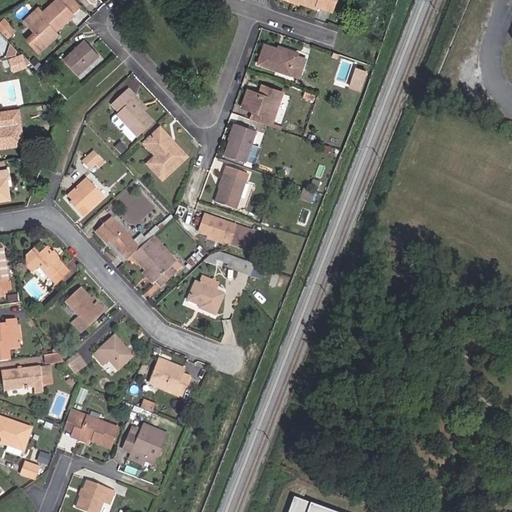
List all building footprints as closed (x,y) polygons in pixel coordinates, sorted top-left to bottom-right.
[(42,41),(54,30),(66,19),(66,18),(71,13),(58,0),(51,0),(26,23),(42,41)] [(71,0),(58,0),(71,13),(79,7),(71,0)] [(291,0),(298,2),(298,4),(315,10),(316,7),(329,12),(333,0),(291,0)] [(58,34),(54,30),(42,41),(45,45),(58,34)] [(82,38),(61,58),(76,73),(96,54),(82,38)] [(278,49),(264,45),(258,62),(307,78),(313,60),(297,55),(298,53),(279,47),(278,49)] [(20,65),(18,56),(11,57),(12,66),(20,65)] [(348,85),(360,89),(367,69),(355,65),(348,85)] [(255,121),(280,130),(281,126),(272,122),(282,93),(265,87),(262,95),(258,93),(247,90),(241,107),(252,111),(257,113),(255,121)] [(117,115),(137,135),(152,121),(143,111),(132,99),(135,96),(129,89),(112,104),(120,112),(117,115)] [(146,108),(135,96),(132,99),(143,111),(146,108)] [(0,147),(23,144),(20,122),(17,123),(15,113),(0,115),(1,125),(0,125),(0,147)] [(253,132),(234,124),(228,141),(222,155),(242,162),(253,132)] [(160,128),(157,131),(171,147),(174,144),(160,128)] [(171,147),(157,131),(144,143),(155,156),(148,163),(162,179),(186,157),(174,144),(171,147)] [(254,162),(261,139),(255,137),(248,160),(254,162)] [(95,164),(102,157),(94,149),(82,160),(89,169),(95,164)] [(105,161),(102,157),(95,164),(98,167),(105,161)] [(0,196),(9,195),(7,178),(9,178),(7,167),(0,167),(0,196)] [(246,175),(225,168),(213,203),(234,210),(246,175)] [(105,197),(87,179),(69,195),(73,200),(71,203),(84,216),(105,197)] [(242,191),(239,206),(246,207),(249,192),(242,191)] [(149,241),(161,229),(156,224),(143,235),(140,232),(132,239),(112,217),(97,231),(109,244),(111,242),(128,260),(133,255),(141,248),(149,241)] [(254,233),(213,218),(207,236),(227,243),(248,251),(254,233)] [(227,243),(207,236),(206,240),(226,247),(227,243)] [(141,248),(133,255),(162,287),(183,267),(177,261),(172,265),(149,241),(141,248)] [(109,244),(125,262),(128,260),(111,242),(109,244)] [(56,256),(58,254),(54,250),(52,252),(48,247),(40,253),(35,248),(27,256),(32,261),(28,265),(34,272),(40,266),(57,284),(70,272),(59,260),(56,256)] [(0,295),(10,294),(3,248),(0,248),(0,295)] [(246,274),(251,262),(221,250),(209,255),(203,261),(221,267),(223,262),(229,264),(228,268),(246,274)] [(250,276),(255,263),(251,262),(246,274),(250,276)] [(201,283),(196,281),(188,299),(201,304),(200,307),(216,314),(225,293),(218,290),(221,283),(204,276),(201,283)] [(103,312),(92,300),(82,288),(67,302),(80,316),(73,323),(82,332),(103,312)] [(94,298),(92,300),(103,312),(105,310),(94,298)] [(0,360),(10,360),(9,349),(8,341),(19,340),(16,319),(8,320),(8,323),(0,324),(0,360)] [(115,336),(94,355),(104,365),(109,360),(119,370),(135,355),(128,347),(127,348),(115,336)] [(8,341),(9,349),(20,348),(19,340),(8,341)] [(64,360),(58,353),(44,355),(45,363),(64,360)] [(71,368),(83,360),(79,353),(67,361),(71,368)] [(75,374),(87,365),(83,360),(71,368),(75,374)] [(183,372),(184,368),(169,362),(168,365),(159,362),(150,382),(182,395),(190,375),(183,372)] [(50,366),(50,364),(2,371),(4,389),(34,385),(35,392),(44,390),(43,384),(46,383),(53,383),(52,378),(50,366)] [(141,407),(153,411),(156,404),(144,400),(141,407)] [(85,420),(87,415),(72,409),(65,426),(74,430),(78,417),(85,420)] [(89,438),(101,443),(100,444),(110,448),(118,426),(87,415),(85,420),(78,417),(74,430),(72,434),(88,441),(89,438)] [(0,416),(0,421),(13,426),(15,422),(0,416)] [(13,426),(0,421),(0,440),(24,450),(31,428),(15,422),(13,426)] [(130,451),(146,458),(152,443),(162,447),(168,434),(142,423),(137,436),(129,433),(123,448),(130,451)] [(156,462),(162,447),(152,443),(146,458),(156,462)] [(6,450),(21,455),(22,451),(8,446),(6,450)] [(144,463),(146,458),(130,451),(128,456),(144,463)] [(48,464),(51,456),(45,453),(41,462),(48,464)] [(39,466),(24,461),(20,472),(36,478),(39,466)] [(87,478),(77,506),(91,511),(99,511),(104,500),(110,503),(115,490),(87,478)] [(336,511),(292,498),(286,511),(336,511)] [(105,502),(100,511),(108,511),(112,505),(105,502)]
